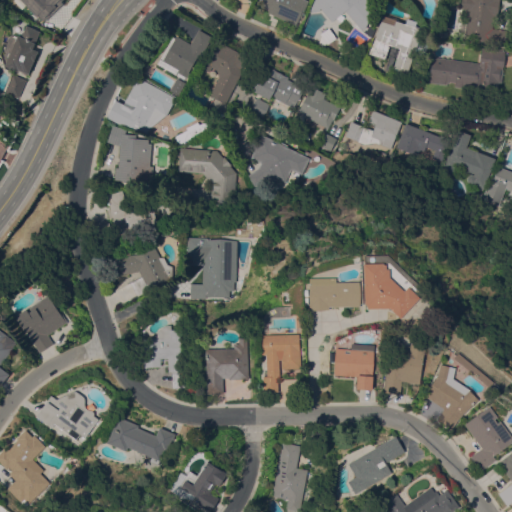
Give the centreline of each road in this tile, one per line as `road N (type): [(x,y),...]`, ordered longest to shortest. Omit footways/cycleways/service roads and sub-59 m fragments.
road 1 (residential): [(486,511),(434,442),(389,414),(196,415),(142,390),(121,366),(84,257),(80,162),(127,51),(174,0)]
road 2 (residential): [(511,121),(391,93),(258,36),(206,0)]
road 3 (secondary): [(0,209),(119,0)]
road 4 (residential): [(0,420),(36,377),(108,342)]
